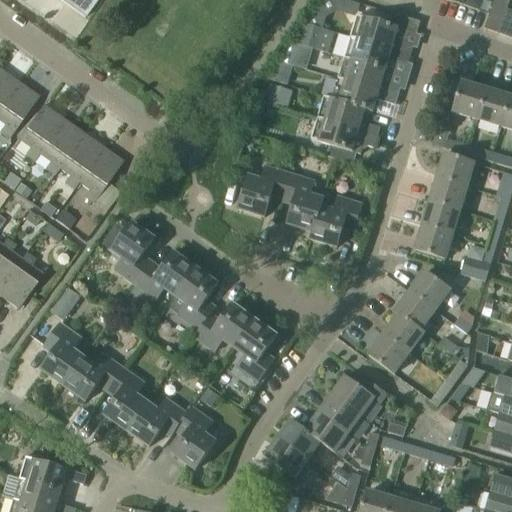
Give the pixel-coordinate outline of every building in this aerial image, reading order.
[(58,0),(85,19),(98,0),(58,0)] [(499,34),(507,11),(507,10),(510,1),(507,0),(495,0),(490,15),(485,29),(499,34)] [(499,34),(511,38),(511,12),(507,11),(499,34)] [(351,37),(411,55),(413,48),(394,42),(398,30),(416,36),(420,23),(390,14),(386,26),(357,17),(351,37)] [(306,25),(323,30),(325,22),(310,18),(306,25)] [(345,58),(386,70),(389,59),(408,65),(411,55),(351,37),(345,58)] [(294,44),(293,44),(292,47),(287,66),(292,67),(307,71),(313,50),(300,46),(294,44)] [(338,79),(398,97),(401,89),(382,84),(386,70),(345,58),(338,79)] [(0,111),(19,85),(0,71),(0,111)] [(290,77),(275,72),(274,72),(267,81),(269,81),(287,87),(290,77)] [(332,100),(373,113),(377,101),(396,106),(398,97),(338,79),(332,100)] [(271,84),(266,99),(287,107),(293,91),(271,84)] [(453,114),(478,121),(487,91),(462,84),(453,114)] [(19,85),(0,111),(0,122),(5,126),(0,133),(10,140),(39,99),(19,85)] [(487,91),(478,121),(501,128),(510,98),(487,91)] [(318,119),(378,137),(380,129),(361,123),(365,111),(373,113),(332,100),(324,98),(318,119)] [(511,98),(510,98),(501,128),(511,131),(511,98)] [(64,121),(43,107),(19,141),(30,149),(26,156),(36,163),(40,156),(39,156),(64,121)] [(318,119),(311,141),(330,146),(326,157),(353,165),(356,154),(361,155),(362,150),(368,147),(374,149),(378,137),(318,119)] [(39,156),(40,156),(50,163),(46,170),(55,177),(60,170),(59,170),(83,135),(64,121),(39,156)] [(59,170),(60,170),(70,177),(65,184),(75,191),(80,184),(78,184),(103,149),(83,135),(59,170)] [(442,148),(467,155),(470,147),(445,139),(442,148)] [(470,147),(467,155),(491,163),(494,154),(470,147)] [(78,184),(80,184),(89,191),(85,198),(94,204),(123,164),(103,149),(78,184)] [(511,159),(494,154),(491,163),(511,169),(511,159)] [(437,179),(467,188),(475,165),(444,155),(437,179)] [(289,176),(266,169),(262,182),(248,178),(238,210),(265,219),(271,199),(281,203),(289,176)] [(501,199),(510,202),(511,195),(511,176),(504,174),(496,197),(501,199)] [(289,176),(281,203),(294,206),(288,225),(312,233),(310,241),(311,241),(323,201),(310,197),(314,184),(289,176)] [(430,203),(460,212),(467,188),(437,179),(430,203)] [(323,201),(311,241),(337,249),(343,230),(354,234),(362,206),(339,199),(334,212),(321,208),(324,201),(323,201)] [(510,202),(501,199),(494,222),(503,225),(510,202)] [(423,227),(453,236),(460,212),(430,203),(423,227)] [(55,211),(45,204),(40,211),(50,218),(55,211)] [(494,222),(487,246),(496,249),(503,225),(494,222)] [(136,286),(152,264),(142,257),(155,240),(132,223),(112,252),(124,260),(115,271),(136,286)] [(423,227),(415,251),(446,261),(453,236),(423,227)] [(3,247),(0,251),(0,293),(23,261),(22,261),(12,254),(16,247),(7,240),(3,247)] [(496,249),(487,246),(482,262),(466,257),(461,274),(486,281),(496,249)] [(22,261),(23,261),(0,293),(0,297),(19,310),(43,276),(31,267),(36,261),(35,260),(26,254),(22,261)] [(176,297),(196,270),(174,254),(162,271),(152,264),(136,286),(125,302),(135,309),(146,293),(157,301),(165,290),(176,297)] [(195,338),(212,315),(211,314),(215,308),(206,302),(218,286),(196,270),(176,297),(187,305),(179,316),(200,331),(195,338)] [(410,293),(436,312),(450,292),(425,273),(410,293)] [(68,290),(51,313),(64,322),(81,299),(68,290)] [(395,313),(398,316),(421,332),(436,312),(410,293),(395,313)] [(236,350),(256,322),(233,306),(221,322),(212,315),(195,338),(216,352),(224,342),(236,350)] [(383,337),(409,356),(425,335),(421,332),(398,316),(383,337)] [(472,328),(459,318),(454,325),(467,335),(472,329),(472,328)] [(277,337),(256,322),(236,350),(245,357),(237,368),(258,383),(275,360),(265,353),(277,337)] [(64,387),(84,359),(73,351),(81,340),(61,325),(45,348),(54,354),(42,371),(64,387)] [(383,337),(369,356),(394,375),(409,356),(383,337)] [(108,392),(124,370),(103,355),(95,367),(84,359),(64,387),(86,402),(99,385),(108,392)] [(445,382),(453,388),(468,368),(460,362),(445,382)] [(128,432),(148,404),(136,396),(144,385),(124,370),(108,392),(118,399),(105,416),(128,432)] [(361,418),(374,400),(381,405),(388,396),(365,380),(360,388),(345,377),(332,396),(361,418)] [(511,381),(499,378),(494,394),(505,398),(511,400),(511,381)] [(445,382),(431,401),(439,407),(453,388),(445,382)] [(200,400),(210,408),(218,397),(207,390),(200,400)] [(361,418),(332,396),(319,413),(349,435),(361,418)] [(500,415),(511,419),(511,400),(505,398),(500,415)] [(187,415),(167,401),(159,412),(148,404),(128,432),(150,448),(162,431),(171,438),(172,437),(187,415)] [(187,415),(172,437),(176,431),(186,438),(173,455),(196,471),(216,443),(204,435),(213,424),(192,409),(188,416),(187,415)] [(349,435),(319,413),(306,431),(305,432),(321,443),(335,454),(349,435)] [(495,433),(511,437),(511,419),(500,415),(495,433)] [(305,432),(306,431),(291,421),(278,439),(308,461),(321,443),(305,432)] [(406,429),(391,425),(388,433),(404,438),(405,435),(406,429)] [(511,437),(495,433),(490,450),(511,456),(511,437)] [(375,452),(377,446),(380,437),(371,434),(366,448),(369,450),(375,452)] [(384,438),(381,447),(405,454),(408,445),(384,438)] [(465,441),(452,438),(449,447),(462,451),(465,441)] [(295,479),(308,461),(278,439),(265,457),(273,463),(269,469),(280,478),(285,472),(295,479)] [(408,445),(405,454),(429,461),(432,452),(408,445)] [(369,450),(366,448),(361,465),(370,468),(375,452),(369,450)] [(432,452),(429,461),(453,469),(456,459),(432,452)] [(62,492),(65,480),(84,485),(87,476),(27,459),(21,479),(62,492)] [(348,490),(349,491),(356,493),(361,478),(352,475),(348,490)] [(511,500),(511,481),(496,477),(491,494),(511,500)] [(62,492),(21,479),(15,500),(55,511),(76,511),(77,510),(58,504),(62,492)] [(348,490),(343,506),(352,508),(356,493),(349,491),(348,490)] [(388,511),(392,499),(368,492),(361,511),(388,511)] [(486,511),(487,511),(511,511),(511,500),(491,494),(486,511)] [(413,511),(416,506),(392,499),(388,511),(413,511)] [(55,511),(15,500),(10,511),(55,511)]
